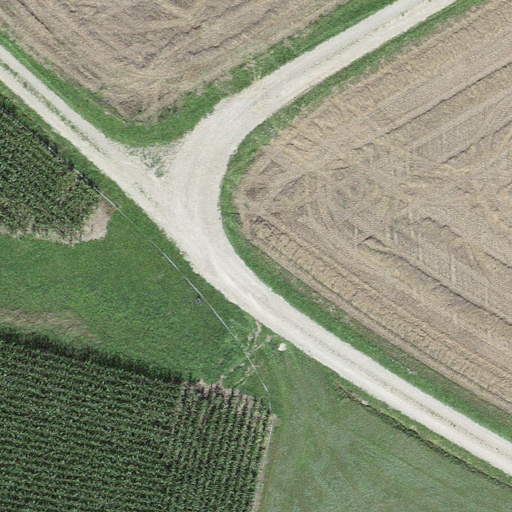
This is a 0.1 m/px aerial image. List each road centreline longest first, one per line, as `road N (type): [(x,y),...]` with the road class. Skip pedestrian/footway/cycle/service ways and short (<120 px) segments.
road 1 (track): [(511,459),(352,366),(0,53)]
road 2 (track): [(147,178),(445,0)]
